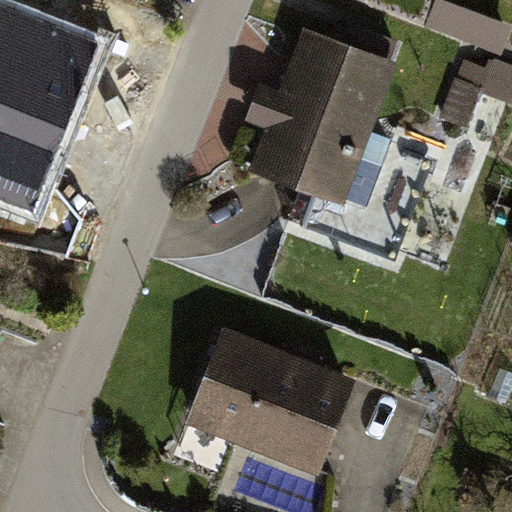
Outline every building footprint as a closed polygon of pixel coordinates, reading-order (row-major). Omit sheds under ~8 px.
[(444,0),(438,29),(511,45),(511,13),(452,0),(444,0)] [(0,11),(0,143),(52,166),(101,54),(0,11)] [(398,69),(298,37),(256,166),(356,198),(398,69)] [(448,113),(479,124),(501,67),(470,55),(448,113)] [(225,324),(181,428),(313,482),(356,378),(225,324)]
